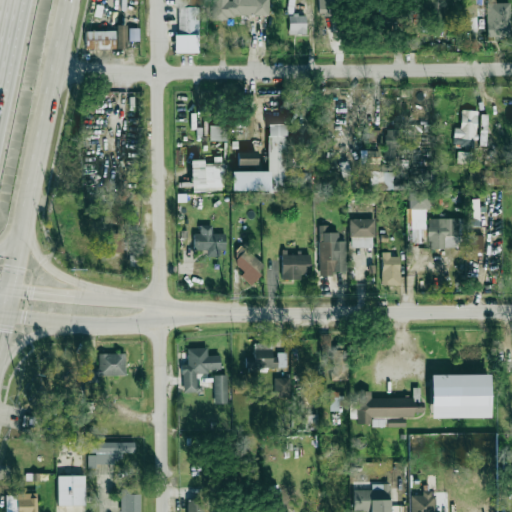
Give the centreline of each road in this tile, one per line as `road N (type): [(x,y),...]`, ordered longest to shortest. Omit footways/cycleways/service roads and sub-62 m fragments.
road 1 (residential): [(162,511),(156,0)]
road 2 (residential): [(56,77),(511,69)]
road 3 (tertiary): [(161,309),(511,310)]
road 4 (primary): [(1,311),(71,0)]
road 5 (tertiary): [(1,311),(70,323),(143,323),(161,309)]
